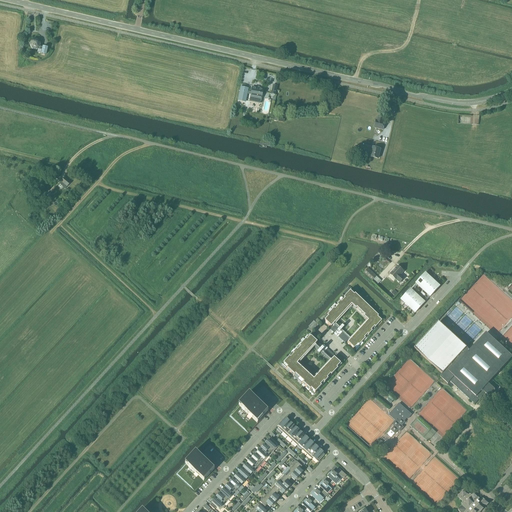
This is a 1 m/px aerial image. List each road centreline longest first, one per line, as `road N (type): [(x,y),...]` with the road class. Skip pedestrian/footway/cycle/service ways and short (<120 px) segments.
road 1 (tertiary): [(511,90),(464,102),(436,99),(8,0)]
road 2 (unclassified): [(511,230),(124,137)]
road 3 (track): [(338,244),(97,182)]
road 4 (residential): [(188,511),(289,408)]
road 5 (residential): [(332,413),(320,402),(394,323),(405,334)]
road 6 (residential): [(409,390),(461,335),(504,374)]
